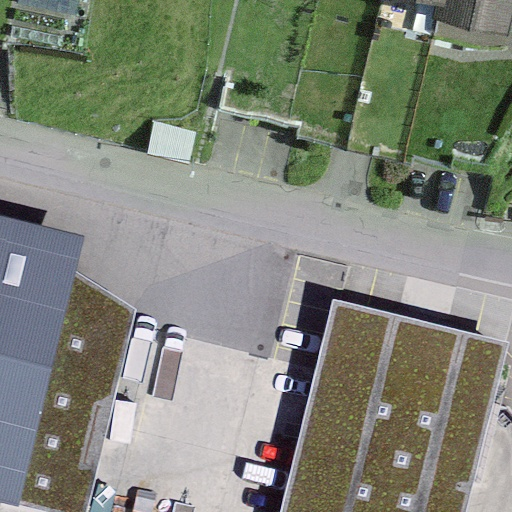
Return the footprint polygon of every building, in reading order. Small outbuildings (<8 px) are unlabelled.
[(18,0),(18,1),(75,13),(77,0),(18,0)] [(511,0),(445,0),(443,11),(506,27),(511,0)] [(158,121),(150,153),(191,164),(200,132),(158,121)] [(83,248),(0,227),(0,511),(16,511),(18,508),(76,278),(83,248)] [(89,511),(139,317),(76,278),(18,508),(32,511),(89,511)] [(469,511),(510,351),(338,308),(286,511),(469,511)]
